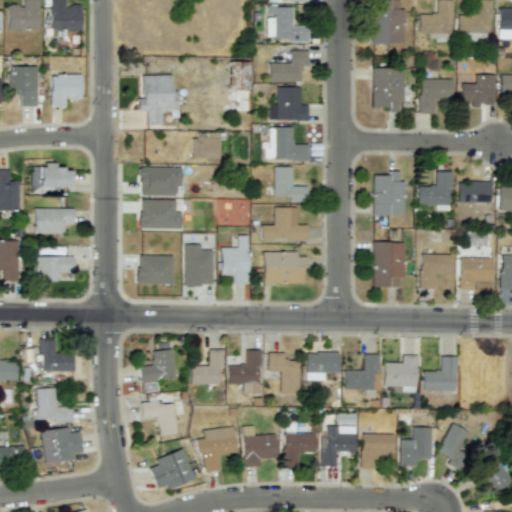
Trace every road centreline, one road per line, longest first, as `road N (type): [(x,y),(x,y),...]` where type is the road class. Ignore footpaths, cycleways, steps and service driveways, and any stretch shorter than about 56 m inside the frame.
road 1 (residential): [(125,511),(104,382),(104,0)]
road 2 (residential): [(0,315),(511,322)]
road 3 (residential): [(339,320),(339,0)]
road 4 (residential): [(446,511),(447,501),(268,499),(178,511)]
road 5 (residential): [(339,141),(496,143)]
